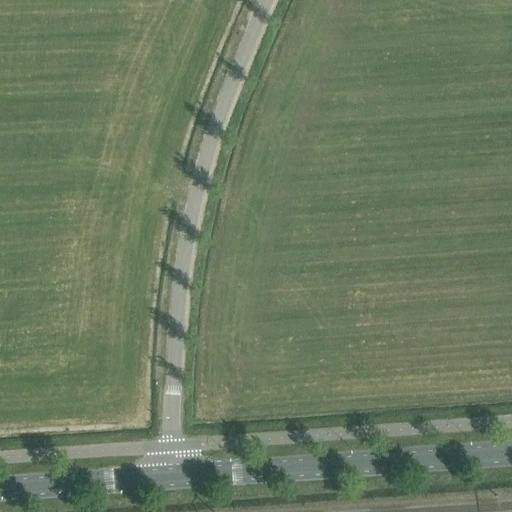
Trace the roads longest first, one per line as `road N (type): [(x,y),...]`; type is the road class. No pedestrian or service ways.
road 1 (residential): [(171,447),(184,254),(197,189),(269,0)]
road 2 (secondary): [(172,477),(511,452)]
road 3 (secondary): [(0,488),(172,477)]
